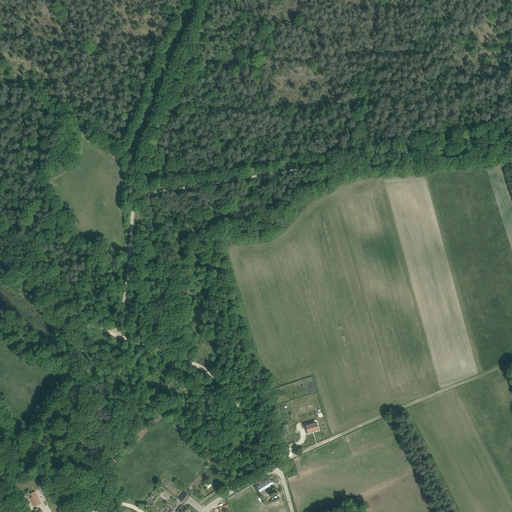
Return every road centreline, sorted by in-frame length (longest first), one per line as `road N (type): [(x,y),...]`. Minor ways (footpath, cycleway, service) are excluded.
road 1 (track): [(511,130),(143,191),(133,201),(120,336)]
road 2 (track): [(277,466),(481,376)]
road 3 (track): [(199,0),(140,143),(133,186)]
road 4 (track): [(0,69),(117,157),(133,201)]
road 5 (track): [(110,333),(202,368),(241,405)]
road 6 (track): [(0,256),(110,333)]
